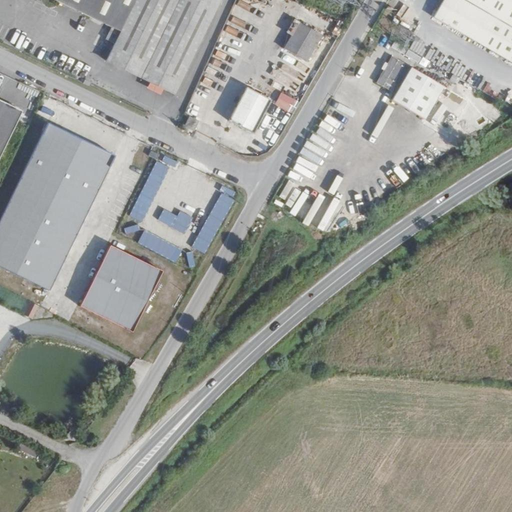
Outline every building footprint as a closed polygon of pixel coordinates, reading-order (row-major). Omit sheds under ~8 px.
[(59,0),(111,26),(106,36),(115,41),(107,57),(174,89),(196,45),(218,0),(59,0)] [(511,0),(445,0),(437,17),(511,56),(511,0)] [(320,33),(298,20),(282,46),(305,59),(320,33)] [(444,83),(393,55),(378,84),(398,95),(395,100),(427,118),(445,84),(444,83)] [(268,98),(244,86),(227,119),(246,129),(248,125),(254,127),(268,98)] [(293,114),(300,102),(282,92),(275,104),(293,114)] [(22,110),(0,99),(0,157),(5,148),(22,110)] [(482,115),(489,126),(506,116),(499,105),(482,115)] [(200,116),(190,113),(186,124),(195,127),(200,116)] [(116,157),(49,124),(0,223),(0,268),(49,293),(116,157)] [(162,163),(154,157),(151,165),(158,169),(162,163)] [(224,186),(193,248),(206,254),(237,192),(224,186)] [(185,234),(193,218),(180,211),(177,216),(164,209),(158,220),(185,234)] [(144,230),(138,243),(176,262),(182,249),(144,230)] [(163,272),(110,247),(80,308),(133,334),(163,272)] [(38,307),(30,302),(24,316),(33,320),(38,307)] [(60,441),(55,450),(63,451),(70,441),(67,441),(61,441),(60,441)] [(35,459),(39,452),(23,442),(19,448),(35,459)]
